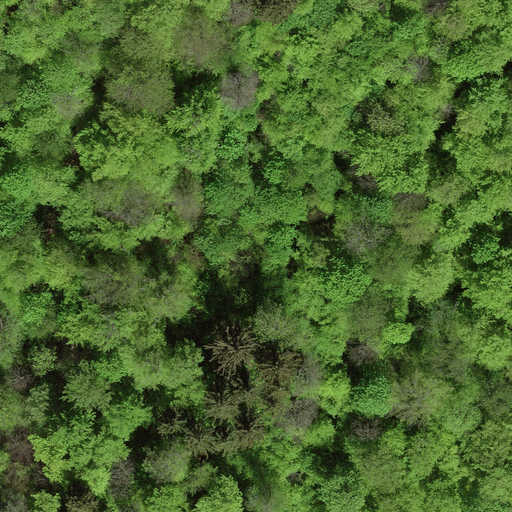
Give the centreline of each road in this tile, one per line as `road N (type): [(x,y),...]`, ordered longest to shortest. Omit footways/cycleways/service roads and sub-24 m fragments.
road 1 (track): [(141,0),(124,14),(54,209),(62,363),(27,511)]
road 2 (track): [(511,396),(424,360),(357,287),(341,216),(348,169),(405,0)]
